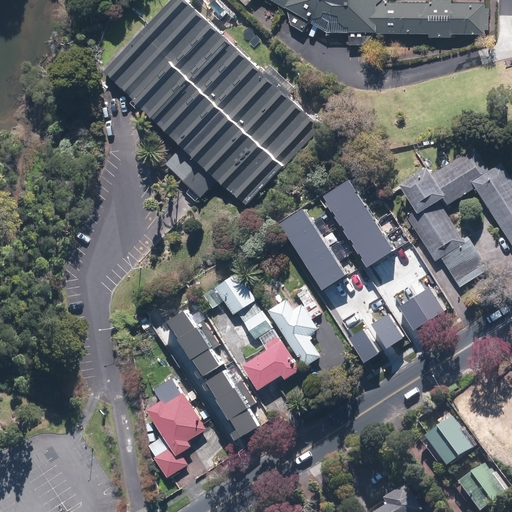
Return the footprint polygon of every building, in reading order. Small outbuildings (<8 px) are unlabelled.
[(318,124),(185,0),(178,0),(109,74),(183,144),(165,163),(203,198),(221,179),(245,202),(318,124)] [(220,21),(226,15),(232,20),(236,16),(219,0),(211,0),(219,7),(212,14),(220,21)] [(366,35),(488,36),(487,0),(269,0),(334,34),(366,35)] [(511,245),(511,181),(500,164),(489,171),(474,149),(431,176),(427,170),(399,188),(414,211),(406,217),(435,262),(441,258),(460,288),(488,270),(467,236),(463,239),(439,201),(442,199),(447,207),(475,189),(511,245)] [(331,212),(359,195),(349,180),(321,197),(331,212)] [(340,226),(367,208),(359,195),(331,212),(340,226)] [(349,240),(376,222),(367,208),(340,226),(349,240)] [(287,237),(311,222),(303,209),(279,224),(287,237)] [(345,238),(333,218),(318,227),(329,247),(345,238)] [(296,251),(320,235),(311,222),(287,237),(296,251)] [(357,253),(385,236),(376,222),(349,240),(357,253)] [(304,263),(328,248),(320,235),(296,251),(304,263)] [(367,268),(394,250),(385,236),(357,253),(367,268)] [(313,277),(337,262),(328,248),(304,263),(313,277)] [(321,290),(346,275),(337,262),(313,277),(321,290)] [(239,273),(204,296),(213,309),(225,301),(234,316),(237,313),(254,302),(257,301),(239,273)] [(447,310),(433,285),(415,296),(430,320),(447,310)] [(286,300),(268,312),(304,367),(321,357),(308,336),(318,330),(311,319),(321,313),(305,288),(296,293),(304,306),(303,307),(302,305),(293,310),(286,300)] [(430,320),(415,296),(399,305),(414,330),(430,320)] [(255,340),(272,329),(254,302),(237,313),(255,340)] [(196,371),(199,376),(218,365),(209,350),(220,344),(203,317),(194,322),(185,307),(161,322),(165,329),(172,325),(199,369),(196,371)] [(372,322),(388,346),(403,336),(387,313),(372,322)] [(145,316),(138,322),(148,334),(155,328),(145,316)] [(365,361),(379,351),(364,328),(349,337),(365,361)] [(281,342),(273,330),(259,339),(267,351),(281,342)] [(285,380),(300,370),(282,341),(281,342),(267,351),(243,366),(258,390),(281,375),(285,380)] [(233,430),(237,437),(259,424),(248,406),(256,401),(237,370),(229,374),(224,366),(206,378),(237,428),(233,430)] [(161,401),(146,411),(162,436),(148,445),(156,458),(154,459),(167,478),(188,465),(181,454),(191,447),(188,442),(206,429),(172,377),(153,389),(161,401)] [(452,418),(424,438),(445,468),(472,449),(465,439),(459,430),(461,429),(452,418)] [(511,426),(497,447),(511,458),(511,426)] [(465,439),(470,435),(464,427),(461,429),(459,430),(465,439)] [(484,464),(457,484),(477,511),(481,511),(506,494),(484,464)] [(420,511),(422,511),(406,485),(382,500),(386,506),(376,511),(420,511)]
